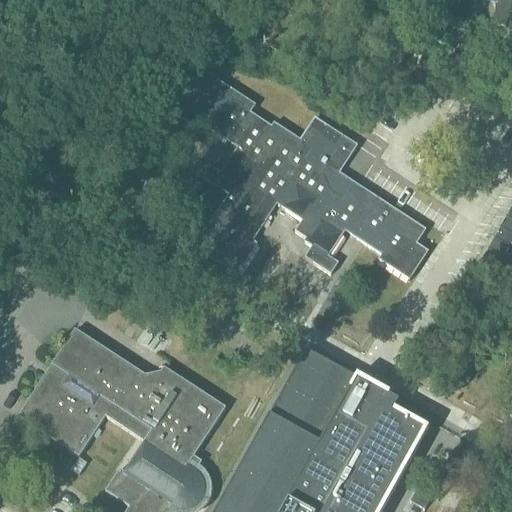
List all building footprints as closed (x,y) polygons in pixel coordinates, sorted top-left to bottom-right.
[(186,82),(167,111),(191,127),(220,146),(223,141),(237,151),(231,160),(220,175),(210,169),(202,181),(228,197),(216,216),(202,238),(216,247),(208,259),(236,277),(237,278),(257,247),(251,243),(275,208),(300,224),(294,235),(304,242),(302,245),(310,250),(304,261),(330,278),(338,266),(328,259),(345,234),(355,241),(363,246),(381,258),(378,263),(409,283),(428,254),(416,247),(426,233),(358,189),(339,176),(357,149),(315,121),(299,143),(274,126),(272,130),(250,116),(255,108),(207,76),(197,90),(186,82)] [(60,208),(47,201),(42,211),(55,217),(60,208)] [(477,273),(492,281),(511,292),(511,209),(506,220),(494,241),(477,273)] [(35,221),(15,267),(33,275),(53,229),(35,221)] [(17,420),(63,450),(79,460),(105,418),(144,443),(139,451),(140,451),(124,475),(119,472),(105,495),(129,510),(127,511),(197,511),(199,511),(204,506),(207,500),(208,494),(207,487),(205,481),(201,476),(196,471),(189,466),(225,411),(164,371),(154,385),(75,333),(51,368),(55,371),(49,380),(45,378),(17,420)] [(381,511),(425,433),(393,416),(398,406),(305,354),(217,511),(381,511)] [(422,482),(416,494),(430,501),(436,490),(442,478),(428,470),(422,482)]
